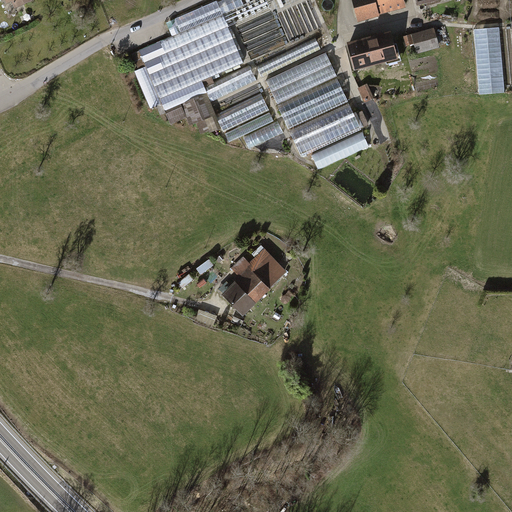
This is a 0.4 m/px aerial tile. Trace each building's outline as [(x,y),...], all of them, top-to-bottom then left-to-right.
[(164,54),(140,65),(160,112),(205,92),(227,143),(278,121),(295,160),(311,154),(317,169),(368,147),(328,54),(262,83),(248,52),(281,38),(264,0),(228,0),(165,27),(170,38),(159,43),(164,54)] [(351,0),(358,21),(380,16),(379,14),(407,7),(404,0),(351,0)] [(440,47),(435,28),(404,37),(407,47),(415,45),(418,54),(440,47)] [(475,30),(480,95),(506,92),(501,28),(475,30)] [(347,42),(355,70),(399,58),(391,30),(347,42)] [(222,295),(243,316),(271,289),(270,289),(288,272),(265,248),(249,263),(243,257),(232,268),(238,275),(234,280),(236,282),(222,295)]
